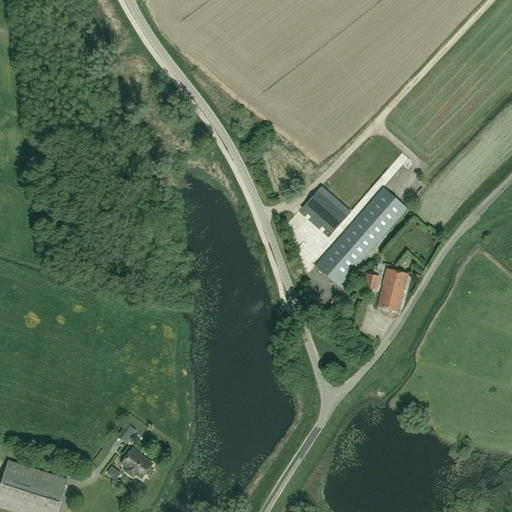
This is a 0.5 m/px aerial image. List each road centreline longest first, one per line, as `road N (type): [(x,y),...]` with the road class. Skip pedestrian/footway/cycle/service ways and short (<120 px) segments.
road 1 (unclassified): [(331,408),(245,176),(127,0)]
road 2 (unclassified): [(331,408),(447,247),(511,178)]
road 3 (unclassified): [(264,511),(331,408)]
